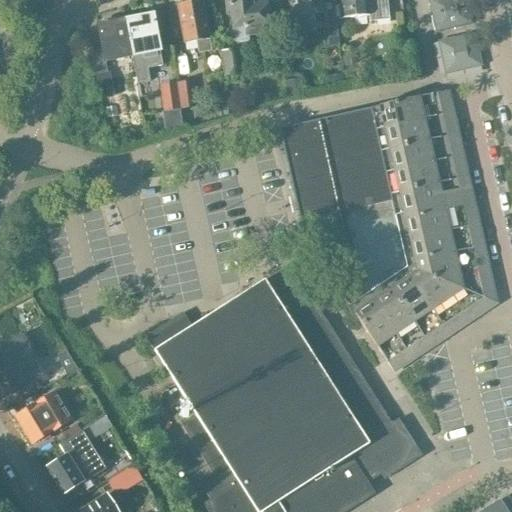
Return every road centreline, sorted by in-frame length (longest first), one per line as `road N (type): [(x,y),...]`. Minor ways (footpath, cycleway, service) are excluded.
road 1 (residential): [(506,64),(470,100),(511,275)]
road 2 (residential): [(0,145),(19,149),(54,14),(79,0)]
